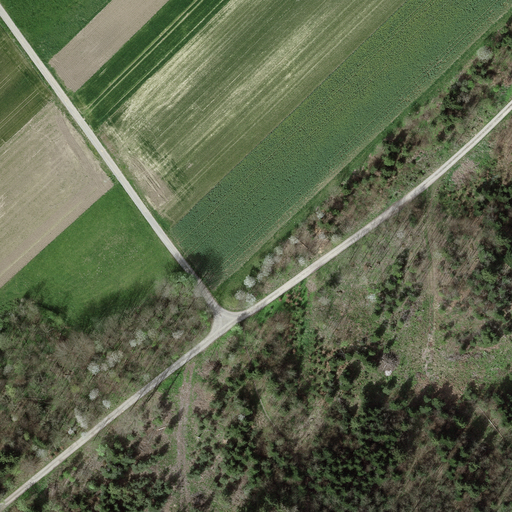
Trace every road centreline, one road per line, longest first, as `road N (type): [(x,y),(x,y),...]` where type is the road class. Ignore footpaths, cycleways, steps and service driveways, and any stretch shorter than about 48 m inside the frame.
road 1 (track): [(0,505),(448,164),(511,97)]
road 2 (track): [(0,11),(218,332)]
